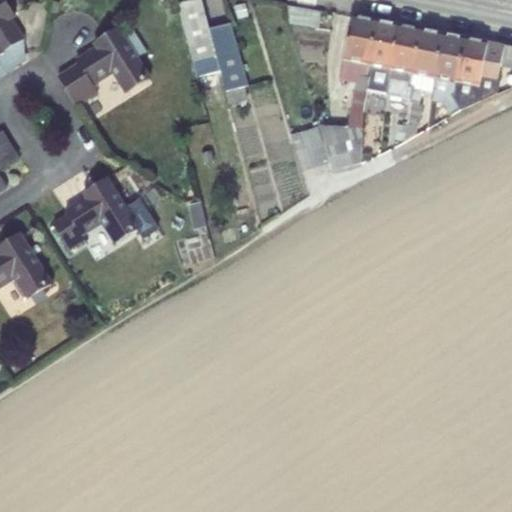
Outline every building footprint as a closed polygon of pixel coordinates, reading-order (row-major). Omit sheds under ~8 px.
[(5,0),(0,0),(0,77),(13,70),(12,68),(19,63),(23,53),(17,43),(24,39),(12,18),(16,16),(5,0)] [(191,53),(215,47),(210,30),(201,0),(195,0),(177,5),(191,53)] [(351,17),(340,76),(361,80),(361,78),(365,79),(374,21),(351,17)] [(396,26),(374,21),(365,79),(370,80),(368,96),(367,103),(387,105),(388,97),(388,96),(390,70),(396,26)] [(127,92),(150,77),(136,55),(123,34),(117,25),(94,40),(96,45),(76,58),(79,62),(57,76),(75,105),(96,91),(92,83),(113,71),(127,92)] [(228,94),(245,89),(250,88),(232,25),(210,30),(215,47),(217,55),(228,94)] [(412,101),(414,88),(410,87),(419,30),(396,26),(390,70),(388,96),(412,101)] [(136,55),(146,49),(133,28),(123,34),(136,55)] [(433,92),(435,80),(434,79),(441,35),(419,30),(410,87),(414,88),(412,101),(407,125),(418,126),(420,126),(424,106),(420,105),(422,91),(433,92)] [(461,111),(454,98),(456,84),(465,39),(441,35),(434,79),(435,80),(433,92),(428,130),(461,111)] [(511,67),(511,48),(505,47),(489,44),(465,39),(456,84),(480,88),(482,102),(498,95),(498,86),(502,66),(511,67)] [(191,53),(194,62),(217,55),(215,47),(191,53)] [(370,80),(365,79),(361,78),(361,80),(340,76),(339,80),(357,84),(348,129),(319,127),(333,172),(363,163),(366,114),(368,96),(370,80)] [(231,106),(249,101),(245,89),(228,94),(231,106)] [(317,114),(327,112),(322,95),(312,98),(317,114)] [(407,127),(398,125),(394,141),(405,143),(407,127)] [(405,143),(416,137),(418,126),(407,125),(407,127),(405,143)] [(303,172),(328,164),(318,129),(292,136),(303,172)] [(0,171),(20,158),(4,133),(0,135),(0,171)] [(103,224),(117,245),(139,231),(144,239),(159,229),(140,200),(126,209),(107,180),(84,195),(86,198),(66,212),(69,216),(54,226),(65,241),(79,232),(82,237),(103,224)] [(195,232),(210,228),(203,200),(188,205),(195,232)] [(0,288),(16,279),(29,300),(52,285),(20,235),(0,247),(0,288)] [(180,268),(190,271),(192,264),(182,262),(180,268)]
